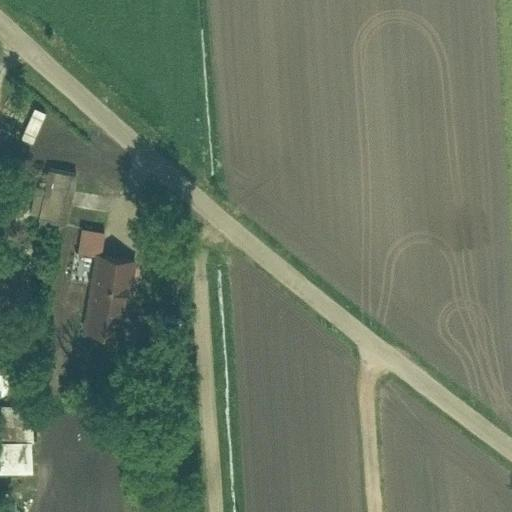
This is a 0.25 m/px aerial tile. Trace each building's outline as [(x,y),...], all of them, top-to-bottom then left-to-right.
[(36,142),(46,110),(34,106),(24,138),(36,142)] [(47,169),(43,219),(67,220),(71,171),(47,169)] [(72,284),(88,286),(93,253),(99,254),(103,232),(81,229),(72,284)] [(122,334),(133,259),(99,254),(93,253),(88,286),(82,328),(122,334)] [(0,471),(31,471),(30,405),(0,405),(0,471)]
